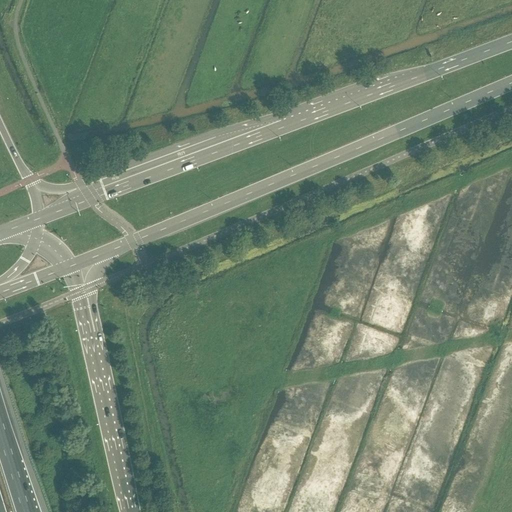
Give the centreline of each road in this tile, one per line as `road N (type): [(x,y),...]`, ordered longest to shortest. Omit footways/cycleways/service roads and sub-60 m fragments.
road 1 (secondary): [(72,264),(511,83)]
road 2 (secondary): [(511,41),(89,199)]
road 3 (motorway): [(128,511),(72,264)]
